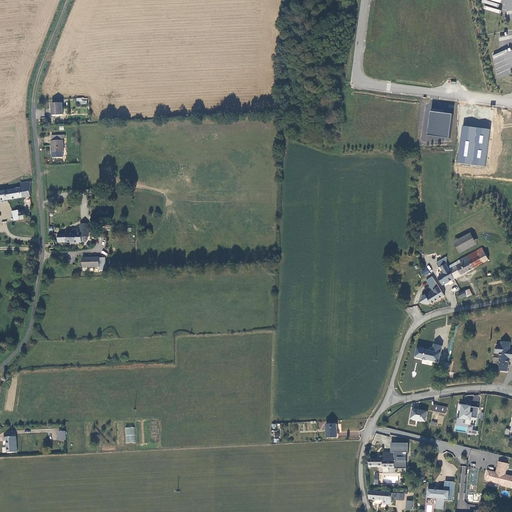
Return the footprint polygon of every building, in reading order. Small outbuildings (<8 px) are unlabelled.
[(61,116),(59,104),(50,105),(51,117),(61,116)] [(451,113),(429,111),(427,136),(449,138),(451,113)] [(485,166),(490,129),(461,125),(457,163),(485,166)] [(59,140),(59,136),(51,137),(51,142),(50,142),(51,154),(61,153),(60,140),(59,140)] [(0,201),(30,197),(31,182),(20,184),(20,189),(0,191),(0,201)] [(109,216),(110,209),(98,208),(97,215),(109,216)] [(12,212),(14,221),(30,217),(29,215),(25,215),(25,214),(19,213),(18,210),(12,212)] [(57,244),(81,244),(81,243),(81,238),(87,238),(88,238),(88,225),(80,225),(80,230),(65,232),(65,235),(57,235),(57,244)] [(92,228),(92,232),(94,232),(95,237),(103,236),(103,231),(99,231),(99,227),(92,228)] [(477,245),(471,234),(454,243),(460,254),(477,245)] [(482,248),(467,257),(474,269),(489,261),(482,248)] [(461,264),(450,271),(449,271),(454,280),(474,269),(467,257),(460,261),(461,264)] [(82,268),(98,268),(98,271),(105,271),(104,258),(98,259),(98,258),(82,259),(82,268)] [(460,261),(448,267),(450,271),(461,264),(460,261)] [(443,287),(454,280),(449,271),(450,271),(448,267),(447,265),(441,268),(444,274),(438,278),(443,287)] [(424,276),(430,272),(426,268),(420,272),(424,276)] [(430,288),(431,288),(436,285),(432,278),(426,282),(430,288)] [(444,297),(436,285),(431,288),(434,292),(426,297),(431,305),(444,297)] [(438,363),(442,345),(433,343),(431,350),(416,347),(414,358),(423,360),(422,363),(432,365),(432,362),(438,363)] [(511,351),(509,352),(510,343),(501,343),(500,347),(496,346),(495,354),(500,355),(499,362),(498,362),(498,365),(499,365),(498,372),(506,373),(507,366),(508,367),(508,359),(511,359),(511,351)] [(475,426),(478,407),(459,404),(455,426),(459,427),(459,426),(467,427),(466,433),(476,434),(478,426),(475,426)] [(447,408),(434,406),(433,412),(445,415),(447,408)] [(425,422),(427,413),(412,410),(410,420),(416,421),(416,420),(425,422)] [(336,439),(335,425),(325,426),(326,439),(336,439)] [(126,443),(136,442),(134,427),(124,428),(126,443)] [(16,454),(15,438),(2,439),(2,442),(5,442),(6,454),(16,454)] [(406,469),(406,453),(408,453),(408,444),(390,444),(390,453),(383,453),(382,460),(369,459),(369,467),(383,468),(406,469)] [(499,485),(511,488),(511,487),(511,477),(505,476),(508,464),(499,462),(496,475),(493,474),(494,473),(487,471),(486,478),(489,478),(488,482),(494,483),(495,481),(500,482),(499,485)] [(461,466),(458,508),(469,509),(470,505),(464,504),(467,466),(461,466)] [(444,501),(452,501),(454,483),(445,482),(444,492),(439,491),(439,493),(435,493),(435,488),(428,488),(427,498),(438,499),(437,510),(443,510),(444,501)] [(396,495),(369,492),(369,500),(385,502),(390,502),(391,502),(392,499),(395,499),(396,495)]
